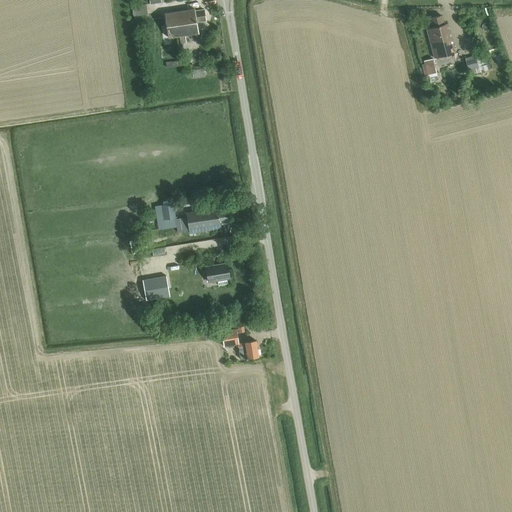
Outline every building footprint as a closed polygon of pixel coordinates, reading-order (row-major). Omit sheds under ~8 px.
[(146,4),(132,6),(134,17),(148,15),(146,4)] [(197,22),(206,21),(204,10),(195,11),(194,9),(165,14),(168,38),(198,33),(197,22)] [(435,58),(455,53),(447,24),(444,25),(441,16),(431,19),(433,28),(427,30),(435,58)] [(475,56),(465,58),(469,75),(489,70),(492,69),(491,63),(487,64),(485,56),(476,58),(475,56)] [(422,65),(424,76),(428,75),(428,76),(429,75),(431,82),(438,81),(433,59),(424,61),(425,64),(422,65)] [(174,203),(155,206),(158,223),(159,229),(165,228),(177,226),(175,219),(176,218),(174,203)] [(189,233),(206,231),(212,230),(221,228),(220,223),(229,221),(227,210),(218,212),(218,208),(186,213),(189,233)] [(208,282),(218,281),(219,286),(228,284),(227,279),(229,279),(227,264),(206,267),(208,282)] [(238,346),(239,350),(240,359),(248,359),(253,358),(254,362),(259,361),(258,357),(259,357),(256,341),(245,343),(239,344),(236,329),(222,332),(224,347),(236,345),(236,347),(238,346)]
